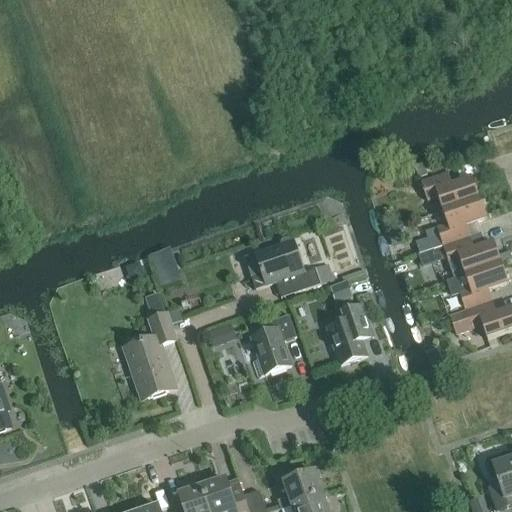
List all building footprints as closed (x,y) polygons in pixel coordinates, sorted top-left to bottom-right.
[(443,213),(479,201),(472,180),(451,187),(448,176),(421,185),(428,204),(439,200),(443,213)] [(486,221),(479,201),(443,213),(447,226),(437,230),(439,237),(443,249),(470,240),(466,228),(486,221)] [(429,241),(439,237),(437,230),(426,233),(429,241)] [(295,243),(292,244),(289,240),(284,240),(281,243),(281,247),(244,260),(255,293),(289,281),(295,296),(320,287),(315,271),(305,274),(295,243)] [(474,251),(470,240),(443,249),(450,268),(461,264),(466,277),(501,265),(494,244),(474,251)] [(157,291),(179,286),(172,256),(150,261),(157,291)] [(508,286),(501,265),(466,277),(470,290),(459,294),(465,313),(450,318),(450,319),(493,304),(489,292),(508,286)] [(121,269),(93,278),(97,293),(125,284),(121,269)] [(511,310),(497,316),(493,304),(450,319),(457,337),(483,328),(487,342),(511,333),(511,310)] [(328,332),(341,369),(367,360),(359,336),(370,332),(362,309),(341,317),(345,326),(328,332)] [(125,351),(142,403),(175,392),(160,349),(176,343),(167,317),(149,323),(155,341),(125,351)] [(252,341),(259,362),(253,364),(258,380),(264,378),(291,369),(283,345),(297,340),(289,317),(266,325),(269,335),(252,341)] [(213,348),(223,345),(218,330),(208,333),(213,348)] [(0,434),(13,430),(0,390),(0,434)] [(511,461),(494,468),(500,487),(490,490),(497,511),(502,511),(511,508),(511,461)] [(280,507),(267,511),(266,511),(281,511),(282,511),(292,509),(292,508),(324,497),(316,474),(284,485),(289,499),(279,503),(280,507)] [(248,511),(244,499),(239,482),(228,486),(226,481),(202,489),(210,511),(248,511)] [(210,511),(202,489),(180,497),(185,511),(210,511)] [(244,499),(248,511),(266,511),(267,511),(260,493),(244,499)] [(329,511),(324,497),(292,508),(292,509),(292,511),(329,511)]
